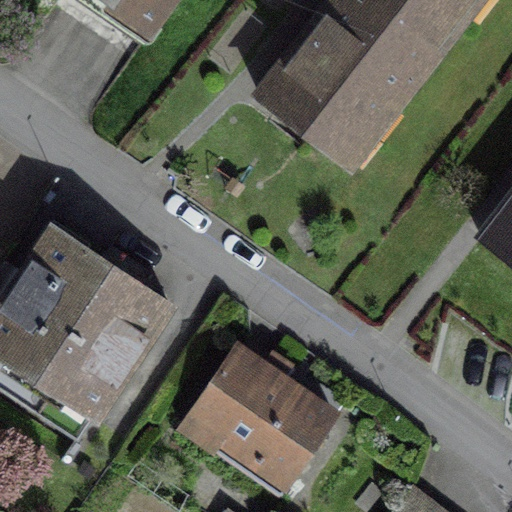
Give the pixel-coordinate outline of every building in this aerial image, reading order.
[(169,0),(86,0),(143,39),(169,0)] [(471,0),(334,0),(259,96),(344,162),(471,0)] [(511,199),(482,237),(511,260),(511,199)] [(170,302),(56,226),(0,308),(0,386),(77,438),(170,302)] [(332,416),(234,347),(187,415),(285,483),(332,416)] [(443,511),(413,489),(395,511),(443,511)]
